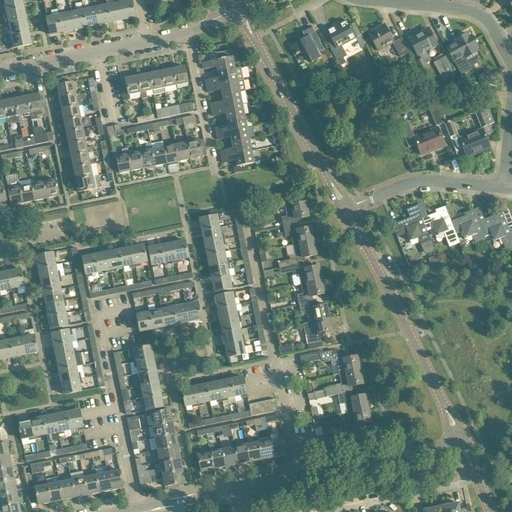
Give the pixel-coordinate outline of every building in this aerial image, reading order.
[(7,11),(24,8),(21,0),(1,0),(3,5),(6,4),(7,11)] [(111,22),(123,20),(119,0),(113,1),(114,4),(107,5),(111,22)] [(132,1),(124,2),(123,0),(120,0),(119,0),(123,20),(135,17),(132,1)] [(111,22),(107,5),(100,7),(100,4),(94,5),(98,25),(111,22)] [(86,27),(98,25),(94,5),(89,6),(89,9),(83,10),(86,27)] [(6,24),(26,20),(24,8),(7,11),(8,18),(5,18),(6,24)] [(86,27),(83,10),(76,12),(75,9),(70,10),(74,30),(86,27)] [(62,32),(74,30),(70,10),(64,11),(65,14),(58,15),(62,32)] [(62,32),(58,15),(52,17),(51,14),(46,15),(49,35),(62,32)] [(12,36),(29,32),(26,20),(6,24),(8,30),(10,29),(12,36)] [(367,45),(359,31),(355,23),(354,23),(355,24),(350,26),(347,21),(327,31),(338,51),(333,54),(339,67),(346,63),(343,58),(347,56),(341,45),(355,38),(361,48),(367,45)] [(394,43),(389,33),(384,24),(368,33),(378,52),(394,43)] [(324,50),(316,36),(312,27),(302,33),(305,38),(289,46),(294,56),(305,50),(311,63),(320,58),(318,53),(324,50)] [(437,45),(434,39),(429,30),(417,37),(416,35),(409,39),(417,55),(437,45)] [(13,42),(10,43),(11,49),(31,45),(29,32),(12,36),(13,42)] [(465,58),(468,57),(477,52),(475,49),(478,47),(471,35),(469,37),(467,34),(455,40),(457,43),(454,45),(453,43),(446,47),(454,62),(461,58),(461,57),(463,55),(465,58)] [(400,57),(409,53),(403,41),(394,45),(400,57)] [(218,72),(235,69),(231,50),(216,53),(217,60),(202,63),(204,70),(217,67),(218,72)] [(446,55),(434,62),(443,81),(456,74),(446,55)] [(422,59),(415,63),(422,75),(429,71),(422,59)] [(172,69),(176,86),(188,83),(184,67),(172,69)] [(207,87),(244,79),(241,68),(235,69),(218,72),(219,78),(206,80),(207,87)] [(164,88),(176,86),(172,69),(160,72),(164,88)] [(152,90),(164,88),(160,72),(149,74),(152,90)] [(145,92),(152,90),(149,74),(137,76),(140,93),(142,99),(147,98),(145,92)] [(129,95),(140,93),(137,76),(125,79),(126,82),(120,83),(124,101),(130,100),(129,95)] [(239,92),(246,91),(244,79),(207,87),(208,93),(222,90),(223,96),(239,92)] [(59,98),(76,94),(73,82),(57,86),(59,98)] [(242,104),(239,92),(223,96),(224,101),(211,104),(212,110),(242,104)] [(37,119),(36,112),(42,111),(38,94),(26,97),(31,120),(37,119)] [(62,110),(78,106),(76,94),(59,98),(62,110)] [(31,121),(31,120),(26,97),(14,99),(19,120),(24,119),(23,114),(29,113),(31,121)] [(19,120),(14,99),(3,101),(6,118),(18,116),(19,120)] [(185,113),(194,112),(192,103),(183,104),(180,105),(182,114),(185,113)] [(227,119),(244,116),(242,104),(212,110),(213,117),(226,114),(227,119)] [(170,117),(182,114),(180,105),(168,108),(170,117)] [(64,121),(81,118),(78,106),(62,110),(64,121)] [(158,119),(170,117),(168,108),(156,110),(158,119)] [(438,109),(430,112),(436,126),(444,123),(438,109)] [(490,112),(485,114),(484,111),(475,114),(481,128),(493,123),(491,118),(492,118),(490,112)] [(185,130),(187,130),(197,128),(194,116),(183,118),(185,130)] [(217,134),(247,128),(244,116),(227,119),(228,125),(215,127),(217,134)] [(66,133),(83,130),(81,118),(64,121),(66,133)] [(178,132),(185,130),(183,118),(175,120),(178,132)] [(460,139),(457,134),(452,121),(444,124),(456,152),(463,149),(466,157),(468,156),(467,154),(478,150),(479,152),(490,148),(483,130),(482,130),(483,132),(473,136),(472,134),(460,139)] [(124,135),(123,130),(121,130),(120,125),(114,126),(116,137),(124,135)] [(48,142),(46,134),(43,134),(42,127),(33,129),(34,136),(36,144),(48,142)] [(232,143),(249,140),(247,128),(217,134),(218,140),(231,137),(232,143)] [(444,146),(441,137),(437,128),(438,131),(428,134),(427,132),(414,137),(411,129),(402,133),(408,149),(409,148),(408,148),(417,144),(421,155),(423,155),(422,153),(432,148),(433,150),(444,146)] [(69,145),(85,142),(83,130),(66,133),(69,145)] [(24,147),(36,144),(34,136),(31,137),(31,140),(23,142),(24,147)] [(188,143),(191,159),(203,157),(199,140),(188,143)] [(221,157),(251,151),(249,140),(232,143),(233,148),(220,151),(221,157)] [(93,147),(87,148),(85,142),(69,145),(71,157),(94,152),(93,147)] [(179,162),(191,159),(188,143),(175,145),(179,162)] [(156,166),(152,150),(151,144),(146,145),(146,148),(140,149),(140,152),(144,169),(156,166)] [(167,164),(179,162),(175,145),(164,147),(167,164)] [(156,166),(167,164),(164,147),(152,150),(156,166)] [(129,155),(128,155),(127,149),(122,150),(123,156),(116,157),(120,174),(132,171),(129,155)] [(254,163),(253,162),(260,160),(258,150),(251,151),(221,157),(223,164),(236,161),(237,167),(254,163)] [(89,160),(88,153),(94,152),(71,157),(74,168),(90,165),(97,164),(96,159),(89,160)] [(132,171),(144,169),(140,152),(129,155),(132,171)] [(6,160),(14,158),(13,153),(1,156),(3,166),(7,165),(6,160)] [(277,165),(284,163),(282,156),(275,158),(277,165)] [(76,180),(92,177),(90,165),(74,168),(76,180)] [(78,192),(95,189),(101,188),(98,176),(93,177),(92,177),(76,180),(78,192)] [(20,187),(19,187),(18,179),(6,182),(11,206),(24,203),(20,187)] [(44,182),(47,199),(59,196),(56,180),(44,182)] [(35,201),(47,199),(44,182),(32,184),(35,201)] [(24,203),(35,201),(32,184),(20,187),(24,203)] [(283,227),(297,224),(296,219),(309,216),(306,202),(285,206),(287,216),(281,217),(283,227)] [(395,221),(391,222),(397,237),(408,233),(410,238),(409,239),(410,241),(412,240),(412,239),(418,237),(421,245),(425,256),(435,252),(431,241),(427,231),(421,219),(422,219),(417,205),(411,208),(412,211),(408,212),(410,218),(396,223),(395,221)] [(422,219),(421,219),(427,231),(434,228),(436,234),(435,235),(436,237),(438,236),(438,235),(443,233),(447,241),(449,247),(459,243),(456,234),(451,222),(451,221),(445,207),(439,209),(440,212),(435,213),(427,217),(422,219)] [(451,221),(451,222),(456,234),(462,231),(464,237),(463,237),(464,240),(467,239),(466,238),(472,235),(476,244),(486,240),(485,237),(480,225),(480,224),(474,210),(467,212),(468,214),(451,221)] [(497,217),(480,224),(480,225),(485,237),(491,234),(493,240),(492,240),(493,242),(495,242),(494,241),(501,238),(504,246),(506,251),(511,248),(511,237),(508,227),(502,212),(496,215),(497,217)] [(202,231),(219,228),(218,221),(221,221),(219,215),(200,219),(202,231)] [(293,245),(314,241),(311,227),(298,230),(297,224),(283,227),(285,237),(291,236),(293,245)] [(220,234),(219,228),(202,231),(205,243),(224,239),(223,234),(220,234)] [(207,256),(224,252),(223,246),(226,245),(224,239),(205,243),(207,256)] [(182,259),(189,258),(185,241),(173,243),(177,263),(182,262),(182,259)] [(279,269),(305,263),(304,258),(316,255),(314,241),(293,245),(295,255),(289,256),(290,261),(278,263),(279,269)] [(171,264),(177,263),(173,243),(161,246),(164,263),(171,261),(171,264)] [(147,262),(146,255),(144,245),(131,248),(135,267),(141,266),(140,263),(147,262)] [(158,264),(164,263),(161,246),(148,248),(152,268),(158,267),(158,264)] [(130,269),(135,267),(131,248),(119,250),(122,267),(129,266),(130,269)] [(116,268),(122,267),(119,250),(107,253),(111,272),(116,271),(116,268)] [(55,265),(55,262),(54,259),(57,258),(56,252),(36,256),(38,269),(55,265)] [(210,268),(229,264),(228,258),(225,259),(224,252),(207,256),(210,268)] [(105,274),(111,272),(107,253),(95,255),(98,272),(105,271),(105,274)] [(91,273),(98,272),(95,255),(82,258),(86,277),(92,276),(91,273)] [(440,264),(436,255),(428,259),(431,267),(440,264)] [(301,284),(321,280),(319,266),(306,268),(305,263),(279,269),(280,275),(292,273),(293,276),(299,275),(301,284)] [(212,280),(229,276),(228,270),(230,269),(229,264),(210,268),(212,280)] [(41,281),(61,277),(59,271),(57,272),(55,265),(38,269),(41,281)] [(12,289),(24,286),(21,269),(8,272),(12,289)] [(6,290),(12,289),(8,272),(0,273),(0,287),(6,287),(6,290)] [(233,282),(230,283),(229,276),(212,280),(215,292),(234,288),(233,282)] [(43,293),(60,289),(59,283),(62,282),(61,277),(41,281),(43,293)] [(299,305),(313,302),(312,297),(324,294),(321,280),(301,284),(303,294),(297,295),(299,305)] [(46,305),(66,301),(64,295),(61,296),(60,289),(43,293),(46,305)] [(218,309),(235,305),(233,299),(236,298),(235,292),(215,296),(218,309)] [(48,317),(65,314),(64,307),(67,306),(66,301),(46,305),(48,317)] [(201,319),(198,302),(191,304),(190,301),(185,302),(189,322),(201,319)] [(177,324),(189,322),(185,302),(179,303),(180,306),(173,307),(177,324)] [(308,323),(329,319),(327,305),(314,307),(313,302),(299,305),(301,315),(307,314),(308,323)] [(236,312),(235,308),(235,305),(218,309),(220,321),(240,317),(239,311),(236,312)] [(177,324),(173,307),(167,309),(166,306),(160,307),(164,327),(177,324)] [(152,329),(164,327),(160,307),(155,308),(156,311),(149,312),(152,329)] [(152,329),(149,312),(142,314),(142,311),(136,312),(140,332),(152,329)] [(51,330),(71,326),(69,320),(66,320),(65,314),(48,317),(51,330)] [(223,333),(240,330),(238,323),(241,322),(240,317),(220,321),(223,333)] [(305,334),(307,344),(321,341),(320,335),(332,333),(329,319),(308,323),(310,333),(305,334)] [(54,346),(71,342),(70,336),(72,335),(71,329),(52,333),(54,346)] [(225,345),(245,341),(244,336),(241,336),(240,330),(223,333),(225,345)] [(34,336),(27,337),(27,334),(21,335),(25,355),(38,352),(34,336)] [(13,357),(25,355),(21,335),(16,336),(16,339),(10,341),(13,357)] [(13,357),(10,341),(3,342),(3,339),(0,339),(0,354),(1,360),(13,357)] [(76,354),(80,353),(77,341),(71,342),(54,346),(57,358),(76,354)] [(244,362),(242,355),(245,354),(243,347),(246,347),(245,341),(225,345),(228,358),(230,357),(231,364),(244,362)] [(278,346),(280,355),(294,352),(292,343),(278,346)] [(133,362),(153,358),(151,346),(134,349),(135,356),(132,357),(133,362)] [(339,374),(360,370),(357,356),(345,359),(344,353),(333,355),(332,351),(300,357),(301,364),(321,360),(326,363),(331,362),(332,366),(337,365),(339,374)] [(59,370),(76,367),(75,360),(77,360),(76,354),(57,358),(59,370)] [(139,374),(156,371),(153,358),(133,362),(135,368),(137,367),(139,374)] [(62,382),(81,378),(80,373),(77,373),(76,367),(59,370),(62,382)] [(326,397),(352,392),(351,387),(363,384),(360,370),(339,374),(341,384),(335,385),(336,385),(332,386),(324,389),(324,390),(313,392),(314,399),(326,397)] [(138,387),(158,383),(156,371),(139,374),(140,381),(137,381),(138,387)] [(241,398),(247,397),(243,377),(231,380),(234,396),(241,395),(241,398)] [(81,391),(79,384),(82,384),(81,378),(62,382),(64,395),(81,391)] [(227,398),(234,396),(231,380),(218,382),(223,402),(228,401),(227,398)] [(217,403),(223,402),(218,382),(206,385),(210,401),(216,400),(217,403)] [(144,398),(161,395),(158,383),(138,387),(139,392),(142,392),(144,398)] [(203,403),(210,401),(206,385),(194,387),(198,407),(204,406),(203,403)] [(193,408),(198,407),(194,387),(182,390),(185,406),(192,405),(193,408)] [(347,413),(368,409),(365,395),(353,397),(352,392),(326,397),(338,395),(340,405),(345,404),(347,413)] [(143,411),(163,407),(161,395),(144,398),(145,405),(142,405),(143,411)] [(360,431),(359,425),(371,423),(368,409),(347,413),(349,423),(343,424),(346,439),(356,437),(358,438),(364,437),(362,430),(360,431)] [(78,431),(83,430),(80,410),(67,413),(70,429),(77,428),(78,431)] [(153,426),(173,422),(170,410),(150,414),(153,426)] [(64,431),(70,429),(67,413),(55,415),(59,435),(64,434),(64,431)] [(53,436),(59,435),(55,415),(43,418),(46,434),(53,433),(53,436)] [(267,423),(279,421),(278,415),(266,417),(267,423)] [(40,436),(46,434),(43,418),(31,420),(35,440),(40,439),(40,436)] [(139,422),(133,423),(132,418),(127,419),(129,430),(140,428),(139,422)] [(315,429),(322,427),(320,419),(313,421),(315,429)] [(29,441),(35,440),(31,420),(18,422),(21,439),(29,438),(29,441)] [(155,438),(175,434),(173,422),(153,426),(155,438)] [(137,442),(139,441),(138,436),(139,436),(138,429),(140,429),(140,428),(129,430),(132,443),(137,442)] [(158,450),(178,446),(175,434),(155,438),(158,450)] [(318,449),(328,447),(325,435),(316,437),(318,449)] [(274,458),(286,455),(282,437),(270,440),(274,458)] [(262,460),(274,458),(270,440),(259,442),(262,460)] [(249,463),(262,460),(259,442),(246,445),(249,463)] [(0,456),(9,455),(7,443),(0,444),(0,456)] [(222,449),(214,451),(212,443),(208,444),(210,452),(213,470),(226,467),(222,449)] [(237,465),(249,463),(246,445),(234,447),(237,465)] [(160,462),(180,458),(178,446),(158,450),(160,462)] [(226,467),(237,465),(234,447),(222,449),(226,467)] [(111,455),(116,454),(115,448),(103,450),(105,459),(111,457),(111,455)] [(100,460),(105,459),(103,450),(91,453),(92,458),(100,456),(100,460)] [(201,472),(213,470),(210,452),(197,455),(201,472)] [(0,469),(11,467),(9,455),(0,456),(0,469)] [(145,465),(142,466),(140,458),(135,459),(136,467),(145,465)] [(163,474),(182,470),(180,458),(160,462),(163,474)] [(43,468),(44,467),(43,462),(30,465),(32,474),(44,471),(43,468)] [(139,479),(151,477),(149,470),(146,471),(145,465),(136,467),(139,479)] [(0,482),(14,479),(11,467),(0,469),(0,482)] [(111,490),(123,488),(120,470),(108,473),(111,490)] [(139,479),(140,485),(156,482),(156,481),(164,479),(165,487),(185,483),(182,470),(163,474),(163,475),(151,477),(139,479)] [(99,493),(111,490),(108,473),(96,475),(99,493)] [(87,495),(99,493),(96,475),(84,478),(87,495)] [(75,498),(87,495),(84,478),(72,480),(75,498)] [(0,494),(16,492),(14,479),(0,482),(0,494)] [(63,500),(75,498),(72,480),(60,482),(63,500)] [(51,503),(63,500),(60,482),(48,485),(51,503)] [(38,505),(51,503),(48,485),(35,487),(38,505)] [(0,507),(19,503),(16,492),(0,494),(0,507)] [(0,507),(0,511),(20,511),(19,503),(0,507)] [(459,511),(458,503),(441,506),(441,511),(459,511)]
